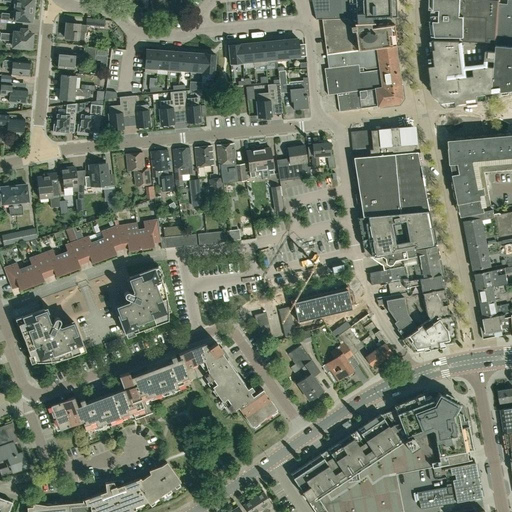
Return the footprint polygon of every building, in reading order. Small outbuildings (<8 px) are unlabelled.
[(14,8),(33,10),(33,9),(35,9),(35,4),(33,2),(33,0),(2,0),(2,1),(11,1),(11,0),(15,1),(14,2),(14,8)] [(128,0),(128,6),(141,7),(141,10),(141,12),(179,15),(179,0),(128,0)] [(322,19),(349,18),(348,0),(311,0),(316,19),(321,19),(322,19)] [(372,17),(396,17),(395,0),(348,0),(349,18),(372,17)] [(432,40),(463,41),(496,42),(499,3),(499,0),(429,0),(429,3),(429,10),(431,35),(432,35),(432,40)] [(496,42),(493,89),(511,86),(511,0),(507,0),(508,0),(507,4),(499,3),(496,42)] [(33,10),(14,8),(13,16),(9,16),(10,13),(1,12),(1,19),(32,22),(32,18),(34,17),(35,12),(33,11),(33,10)] [(251,25),(251,16),(243,16),(242,25),(251,25)] [(376,48),(395,45),(394,41),(396,41),(394,24),(371,28),(370,24),(374,23),(374,22),(372,22),(372,17),(349,18),(322,19),(321,19),(326,54),(376,48)] [(86,25),(104,27),(104,20),(86,18),(85,24),(86,25)] [(66,23),(65,38),(83,40),(83,32),(86,32),(86,25),(85,24),(66,23)] [(0,39),(13,40),(13,47),(31,48),(32,33),(26,33),(26,29),(21,29),(21,32),(14,32),(13,34),(1,33),(0,39)] [(286,40),(288,58),(299,57),(298,39),(286,40)] [(274,41),(276,61),(288,60),(288,58),(286,40),(274,41)] [(493,89),(496,42),(463,41),(432,40),(434,53),(428,54),(432,91),(445,101),(470,98),(469,94),(484,93),(484,90),(493,89)] [(263,42),(265,62),(266,62),(276,61),(274,41),(263,42)] [(265,62),(263,42),(252,43),(254,61),(253,61),(254,66),(266,65),(266,62),(265,62)] [(243,62),(253,61),(254,61),(252,43),(240,44),(242,62),(243,62)] [(242,62),(240,44),(229,45),(230,65),(231,66),(243,65),(243,62),(242,62)] [(388,68),(398,67),(395,45),(376,48),(326,54),(328,68),(358,64),(358,68),(359,68),(363,67),(363,66),(365,68),(379,66),(379,67),(387,66),(388,68)] [(95,60),(96,47),(84,47),(83,54),(59,53),(58,68),(74,69),(75,58),(95,60)] [(96,48),(95,58),(107,59),(108,49),(96,48)] [(146,49),(144,72),(157,73),(157,68),(158,50),(146,49)] [(168,69),(169,51),(158,50),(157,68),(167,69),(168,69)] [(179,70),(181,52),(169,51),(168,69),(167,69),(167,72),(180,72),(180,70),(179,70)] [(191,71),(192,53),(181,52),(179,70),(180,70),(190,71),(191,71)] [(192,53),(191,71),(190,71),(190,73),(201,74),(202,74),(203,54),(192,53)] [(214,75),(215,55),(203,54),(202,74),(201,74),(201,77),(207,77),(207,75),(214,75)] [(30,62),(3,60),(2,67),(11,68),(10,74),(28,76),(30,62)] [(388,68),(387,66),(379,67),(379,69),(363,72),(363,67),(359,68),(358,68),(358,64),(328,68),(324,68),(327,95),(336,93),(374,88),(381,87),(382,88),(400,85),(398,67),(388,68)] [(61,81),(60,87),(75,88),(76,75),(61,74),(61,76),(60,76),(60,81),(61,81)] [(309,96),(308,77),(303,78),(303,87),(289,89),(290,101),(292,101),(293,109),(307,107),(306,96),(309,96)] [(15,89),(16,83),(1,83),(0,87),(0,89),(0,94),(9,96),(8,102),(26,103),(27,89),(15,89)] [(271,116),(270,105),(278,104),(277,101),(276,84),(267,85),(268,92),(256,94),(259,118),(271,116)] [(374,88),(336,93),(338,112),(399,103),(402,98),(400,85),(382,88),(381,87),(374,88)] [(88,94),(88,90),(81,89),(75,88),(60,87),(60,92),(58,92),(58,98),(59,98),(59,99),(74,100),(74,94),(81,95),(81,94),(88,94)] [(180,112),(178,91),(170,92),(171,100),(159,101),(161,125),(174,124),(173,112),(180,112)] [(200,121),(198,97),(186,98),(185,91),(178,91),(180,112),(186,111),(188,122),(200,121)] [(129,117),(127,96),(119,97),(120,105),(108,106),(111,130),(123,129),(122,117),(129,117)] [(149,126),(147,105),(136,106),(135,96),(127,96),(129,117),(136,116),(137,127),(149,126)] [(74,124),(75,103),(65,104),(64,115),(56,114),(56,122),(54,121),(53,133),(62,134),(62,132),(67,132),(68,123),(74,124)] [(92,123),(99,124),(102,105),(90,104),(89,115),(80,115),(80,122),(78,122),(77,133),(86,134),(86,132),(91,132),(92,123)] [(0,124),(7,125),(6,130),(8,130),(8,134),(14,134),(14,131),(23,132),(24,119),(8,118),(8,116),(0,114),(0,124)] [(373,156),(414,152),(414,148),(415,148),(414,142),(415,142),(413,131),(413,126),(406,127),(351,132),(353,148),(353,157),(373,156)] [(462,215),(492,209),(488,190),(492,189),(489,174),(485,174),(485,171),(511,169),(511,134),(452,140),(454,164),(455,166),(453,167),(462,215)] [(312,166),(318,166),(317,156),(330,155),(329,143),(312,144),(313,156),(311,156),(312,166)] [(216,145),(219,169),(220,169),(221,173),(235,172),(234,165),(235,165),(233,144),(216,145)] [(306,167),(306,163),(306,162),(304,145),(287,148),(289,159),(285,159),(281,160),(281,164),(277,164),(279,181),(287,180),(290,180),(293,179),(301,178),(311,176),(309,166),(306,167)] [(197,167),(213,165),(211,146),(195,148),(197,167)] [(181,174),(191,173),(189,148),(172,150),(176,186),(182,185),(181,174)] [(258,150),(261,170),(262,178),(269,177),(269,176),(270,176),(270,174),(274,174),(270,148),(258,150)] [(167,150),(151,152),(153,177),(157,177),(158,184),(161,184),(161,191),(174,190),(173,175),(169,175),(168,170),(169,170),(167,150)] [(254,171),(261,170),(258,150),(246,152),(250,178),(255,177),(254,171)] [(414,152),(373,156),(353,157),(359,194),(357,195),(358,203),(360,202),(362,216),(374,215),(428,210),(426,197),(425,197),(423,184),(424,184),(420,165),(419,165),(417,152),(417,151),(414,152)] [(148,168),(144,169),(143,153),(126,154),(127,171),(134,171),(135,186),(150,185),(148,168)] [(107,174),(106,164),(89,166),(92,187),(100,186),(101,190),(104,189),(105,202),(107,202),(108,213),(116,212),(114,188),(113,174),(107,174)] [(236,182),(246,180),(244,164),(235,165),(234,165),(235,172),(236,182)] [(76,178),(75,167),(62,169),(64,188),(64,193),(66,194),(71,194),(72,192),(77,192),(78,194),(83,193),(84,177),(76,178)] [(59,206),(56,174),(49,174),(49,176),(37,177),(39,198),(50,197),(51,207),(59,206)] [(216,195),(223,194),(221,178),(209,179),(210,186),(211,188),(210,188),(211,196),(211,198),(216,197),(216,195)] [(201,199),(199,179),(189,180),(192,201),(192,207),(204,205),(203,198),(201,199)] [(13,186),(16,215),(22,214),(22,206),(18,206),(17,202),(28,201),(26,185),(13,186)] [(10,216),(16,215),(13,186),(0,187),(2,204),(12,203),(13,207),(9,207),(10,216)] [(274,212),(283,210),(279,186),(270,187),(274,212)] [(470,246),(499,241),(498,237),(511,233),(511,211),(494,215),(493,209),(492,209),(462,215),(463,221),(464,220),(470,246)] [(422,224),(431,223),(429,211),(428,211),(428,210),(374,215),(362,216),(357,217),(360,235),(422,223),(422,224)] [(138,230),(141,249),(154,247),(153,243),(161,242),(160,237),(157,220),(144,222),(145,229),(139,230),(138,230)] [(141,249),(138,230),(139,230),(138,223),(116,226),(115,226),(121,248),(127,247),(128,251),(141,249)] [(372,256),(432,244),(432,243),(436,243),(432,226),(431,226),(431,224),(431,223),(422,224),(422,223),(360,235),(362,247),(369,246),(371,256),(372,256)] [(66,226),(70,240),(78,238),(75,224),(66,226)] [(96,238),(104,258),(116,254),(115,250),(121,248),(115,226),(95,234),(96,238)] [(18,231),(19,242),(37,238),(35,228),(18,231)] [(230,241),(240,240),(238,230),(229,231),(230,241)] [(17,243),(19,242),(18,231),(1,235),(3,245),(17,243)] [(85,262),(90,259),(92,263),(104,258),(96,238),(90,240),(88,236),(77,241),(85,262)] [(511,238),(499,241),(470,246),(474,269),(511,262),(511,238)] [(85,262),(77,241),(65,245),(67,252),(61,254),(68,272),(80,267),(79,264),(85,262)] [(432,244),(372,256),(372,258),(378,263),(379,262),(382,264),(384,270),(437,259),(440,257),(439,254),(437,254),(437,252),(438,250),(438,247),(435,246),(433,246),(432,244)] [(68,272),(61,254),(55,256),(52,250),(41,254),(49,275),(54,273),(55,276),(68,272)] [(49,275),(41,254),(29,258),(31,265),(25,267),(32,285),(44,281),(42,277),(49,275)] [(408,281),(440,274),(437,259),(384,270),(369,273),(370,284),(387,281),(387,282),(408,278),(408,281)] [(25,267),(19,270),(16,263),(4,267),(9,280),(15,277),(19,290),(32,285),(25,267)] [(104,343),(125,335),(126,338),(170,322),(170,311),(170,303),(168,292),(166,284),(159,263),(129,274),(126,267),(40,299),(13,309),(17,321),(14,322),(28,359),(32,358),(33,361),(33,364),(43,364),(49,363),(57,363),(67,360),(72,358),(89,352),(88,349),(104,343)] [(511,310),(511,282),(508,283),(506,273),(511,272),(511,271),(511,266),(510,267),(510,266),(475,273),(478,289),(479,289),(484,316),(505,312),(511,310)] [(408,296),(443,289),(440,274),(408,281),(408,278),(387,282),(390,295),(385,296),(407,292),(408,296)] [(351,308),(347,289),(293,301),(297,321),(351,308)] [(391,313),(446,303),(443,289),(408,296),(407,292),(385,296),(388,309),(391,313)] [(446,303),(391,313),(392,314),(389,316),(398,328),(397,329),(412,351),(438,346),(438,344),(453,341),(453,338),(456,337),(454,327),(456,327),(454,317),(452,317),(451,312),(448,313),(446,303)] [(281,321),(292,318),(290,312),(280,315),(281,321)] [(496,335),(511,333),(511,328),(511,316),(506,317),(505,312),(484,316),(483,316),(484,324),(481,324),(483,336),(487,338),(497,336),(496,335)] [(255,321),(267,318),(266,313),(254,316),(255,321)] [(257,327),(269,324),(267,318),(255,321),(257,327)] [(258,332),(270,329),(269,324),(257,327),(258,332)] [(285,337),(296,334),(294,328),(283,331),(285,337)] [(259,337),(271,334),(270,329),(258,332),(259,337)] [(371,367),(385,358),(386,360),(391,356),(390,355),(392,353),(385,344),(386,343),(378,331),(374,334),(379,340),(377,341),(381,346),(364,358),(371,367)] [(338,335),(352,355),(358,351),(344,332),(338,335)] [(271,334),(259,337),(260,343),(272,340),(271,334)] [(352,356),(352,355),(338,335),(335,338),(336,339),(337,338),(341,345),(330,352),(335,359),(325,366),(336,383),(353,371),(346,360),(352,356)] [(181,353),(191,381),(192,380),(196,379),(204,376),(230,413),(237,408),(251,428),(277,410),(262,390),(250,398),(223,360),(226,357),(216,343),(209,349),(205,344),(181,353)] [(309,400),(323,391),(313,377),(320,372),(301,345),(289,354),(295,364),(290,367),(294,373),(299,369),(299,370),(302,368),(307,377),(298,383),(309,400)] [(155,413),(149,397),(189,383),(189,381),(191,381),(181,353),(178,354),(181,361),(146,374),(143,368),(138,369),(139,372),(132,374),(132,375),(129,376),(128,373),(119,376),(125,392),(78,409),(74,397),(51,406),(59,430),(82,421),(85,428),(86,430),(133,413),(135,420),(139,418),(155,413)] [(511,388),(499,391),(501,403),(511,401),(511,388)] [(320,454),(312,459),(298,469),(290,474),(294,479),(302,491),(301,491),(308,500),(316,495),(326,511),(404,511),(396,474),(427,467),(430,480),(442,477),(440,465),(471,459),(469,450),(473,449),(467,418),(463,419),(462,413),(461,413),(456,411),(458,408),(460,404),(438,392),(436,396),(435,398),(431,396),(430,395),(424,398),(423,394),(394,405),(395,409),(381,415),(380,413),(365,423),(357,429),(358,430),(351,434),(350,434),(328,449),(328,450),(321,454),(320,454)] [(511,431),(511,407),(500,409),(505,432),(511,431)] [(155,413),(139,418),(142,425),(142,426),(158,420),(161,419),(160,418),(158,411),(155,413)] [(0,446),(13,442),(13,443),(17,441),(11,423),(0,427),(0,446)] [(17,454),(13,443),(13,442),(0,446),(0,460),(2,460),(3,460),(7,459),(10,464),(6,466),(7,467),(0,469),(0,473),(1,477),(27,467),(22,452),(17,454)] [(134,511),(132,507),(147,501),(149,504),(158,497),(171,493),(170,489),(180,482),(166,463),(161,466),(148,471),(150,474),(141,480),(140,478),(122,485),(120,481),(105,483),(104,484),(99,486),(99,493),(82,500),(82,502),(72,503),(71,499),(57,504),(46,506),(33,503),(32,507),(27,507),(27,511),(134,511)] [(482,498),(475,463),(444,469),(446,478),(446,481),(452,480),(453,484),(446,485),(447,487),(417,493),(420,509),(450,504),(482,498)] [(254,498),(262,511),(269,511),(267,509),(272,505),(263,492),(254,498)] [(7,511),(9,511),(12,502),(0,498),(0,511),(7,511)] [(262,511),(254,498),(243,505),(247,511),(262,511)]
